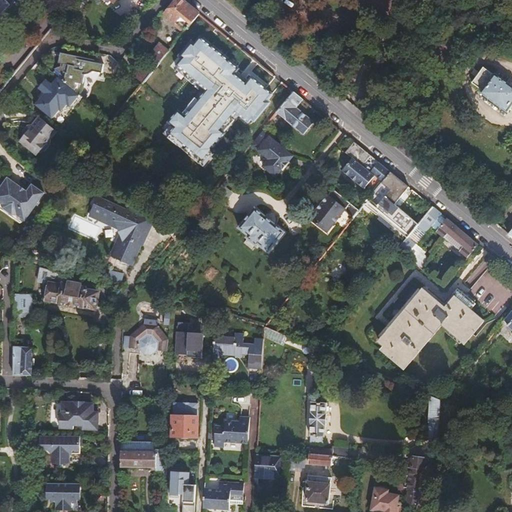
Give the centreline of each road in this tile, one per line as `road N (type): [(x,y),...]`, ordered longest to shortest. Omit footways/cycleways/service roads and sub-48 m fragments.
road 1 (secondary): [(511,253),(206,0)]
road 2 (residential): [(4,380),(111,394),(111,511)]
road 3 (unknown): [(412,511),(426,455),(410,445),(354,441)]
